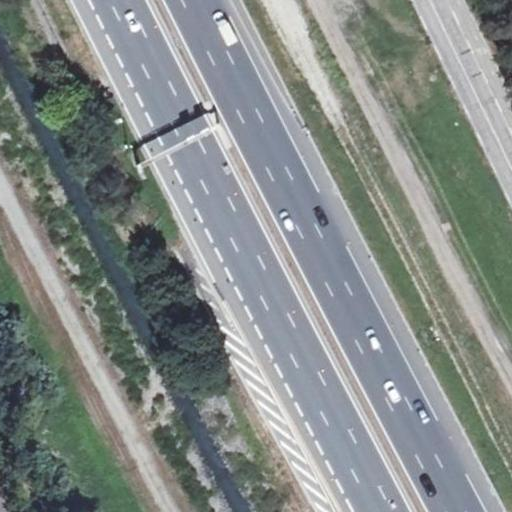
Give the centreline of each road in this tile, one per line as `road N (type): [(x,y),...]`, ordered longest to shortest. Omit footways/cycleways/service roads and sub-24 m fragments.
road 1 (motorway): [(454,511),(187,0)]
road 2 (motorway): [(109,0),(374,511)]
road 3 (track): [(0,167),(179,511)]
road 4 (tertiary): [(428,0),(511,175)]
